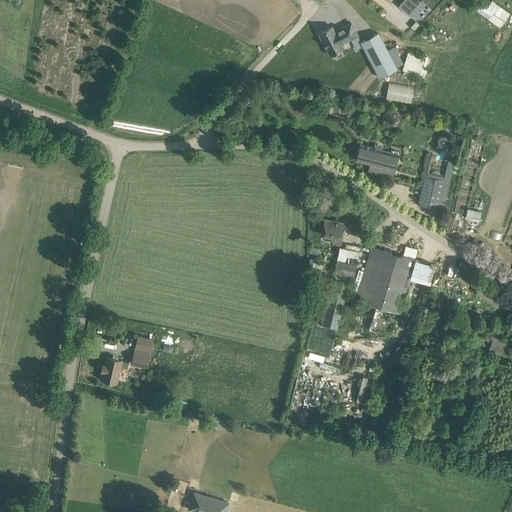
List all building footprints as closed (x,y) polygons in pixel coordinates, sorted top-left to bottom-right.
[(420,0),(402,0),(399,5),(413,17),(425,3),(420,0)] [(462,0),(501,27),(511,12),(493,0),(462,0)] [(332,26),(319,33),(330,55),(343,48),(341,43),(358,35),(351,22),(335,31),(332,26)] [(378,32),(361,41),(380,77),(396,68),(378,32)] [(426,67),(429,56),(407,51),(401,72),(424,78),(427,68),(426,67)] [(438,138),(437,140),(437,143),(438,144),(440,146),(442,147),(444,147),(446,147),(448,145),(449,144),(450,142),(449,139),(448,137),(447,136),(445,135),(443,135),(441,135),(439,137),(438,138)] [(482,162),(484,140),(469,139),(467,161),(482,162)] [(398,153),(361,144),(357,159),(371,163),(368,172),(392,178),(398,153)] [(421,188),(418,203),(443,209),(444,205),(444,202),(445,199),(446,197),(446,194),(454,161),(448,159),(444,176),(441,176),(441,175),(441,173),(440,172),(439,171),(438,170),(436,170),(435,170),(434,170),(432,171),(431,172),(431,173),(427,172),(426,176),(424,176),(422,185),(422,186),(421,188)] [(340,244),(345,223),(325,219),(322,234),(332,236),(331,242),(340,244)] [(361,246),(346,243),(345,247),(340,246),(337,258),(357,263),(361,246)] [(400,310),(414,259),(371,246),(357,299),(369,302),(362,327),(385,333),(392,309),(400,312),(400,310)] [(335,272),(355,276),(357,264),(337,261),(335,272)] [(338,293),(327,326),(335,328),(346,295),(338,293)] [(511,345),(511,340),(495,334),(485,354),(504,363),(511,345)] [(153,339),(138,336),(135,346),(151,350),(153,339)] [(147,367),(150,356),(134,352),(131,363),(147,367)] [(127,368),(129,362),(122,360),(106,356),(104,364),(103,364),(101,370),(103,371),(101,379),(108,381),(110,382),(110,381),(117,383),(121,367),(127,368)] [(363,400),(367,376),(359,375),(355,399),(363,400)] [(224,511),(227,503),(195,493),(190,509),(201,511),(224,511)]
